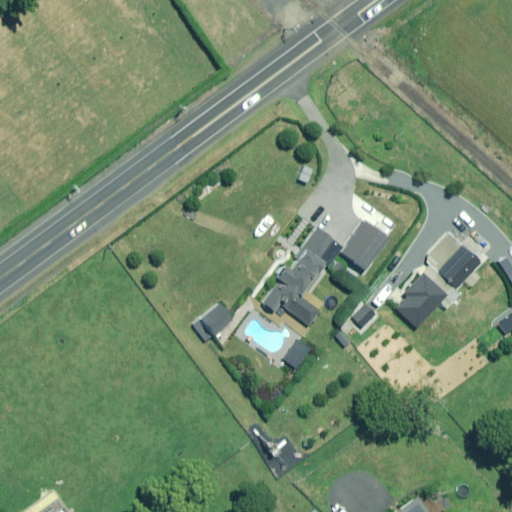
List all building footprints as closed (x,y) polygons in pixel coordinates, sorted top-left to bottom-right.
[(387,240),(362,222),(339,253),(363,272),(387,240)] [(272,279),(274,281),(269,288),(270,289),(259,303),(274,315),(280,308),(306,329),(318,313),(299,298),(324,267),(315,260),(329,241),(315,230),(292,258),(296,261),(287,272),(284,269),(282,267),(272,279)] [(430,281),(420,272),(403,291),(407,295),(394,310),(415,329),(458,282),(461,285),(479,265),(445,234),(421,260),(437,274),(430,281)] [(392,276),(385,271),(374,285),(381,290),(392,276)] [(473,318),(460,302),(445,314),(458,330),(473,318)] [(229,321),(216,305),(198,321),(211,336),(229,321)] [(419,511),(412,502),(399,511),(419,511)]
